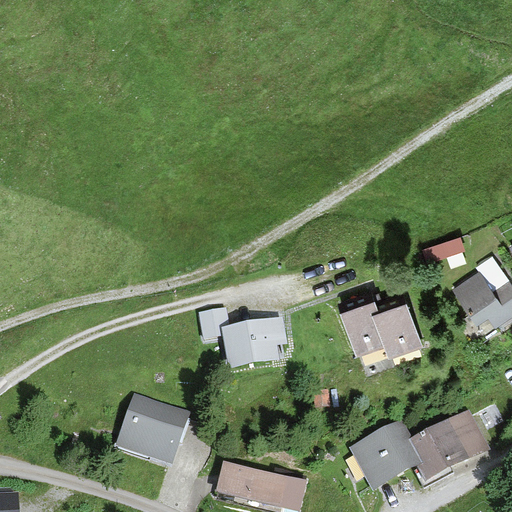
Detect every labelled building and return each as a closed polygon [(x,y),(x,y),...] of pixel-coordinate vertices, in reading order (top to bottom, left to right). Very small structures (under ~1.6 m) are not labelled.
[(428,261),(467,248),(462,234),(423,247),(428,261)] [(494,293),(481,273),(458,287),(478,319),(490,311),(496,319),(511,308),(511,286),(510,283),(494,293)] [(387,341),(376,308),(373,298),(343,308),(357,351),(387,341)] [(405,299),(376,308),(387,341),(391,353),(420,344),(405,299)] [(285,321),(223,330),(228,367),(290,358),(285,321)] [(131,402),(118,446),(174,463),(187,419),(131,402)] [(467,415),(409,445),(419,464),(427,479),(484,450),(467,415)] [(375,487),(419,464),(409,445),(400,427),(356,450),(375,487)] [(290,478),(225,462),(218,492),(283,507),(290,478)] [(0,497),(0,511),(17,511),(17,497),(0,497)]
